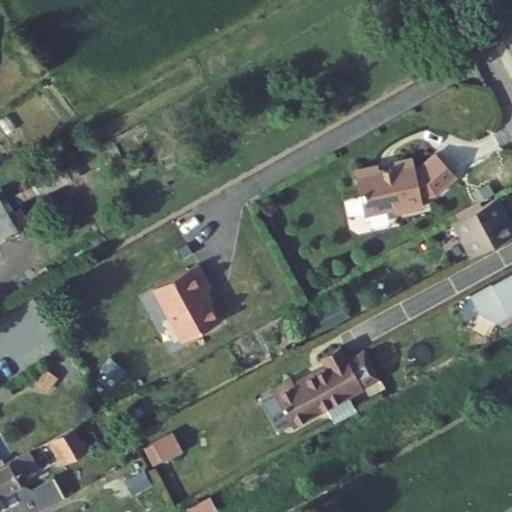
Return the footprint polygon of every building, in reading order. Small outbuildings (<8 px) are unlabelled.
[(355,178),(366,220),(391,214),(397,218),(424,212),(422,202),(436,199),(457,182),(437,159),(422,172),(415,173),(413,164),(395,168),(396,173),(380,177),(379,172),(355,178)] [(497,205),(453,228),(468,257),(511,233),(511,232),(504,219),(500,221),(496,214),(498,207),(497,205)] [(212,291),(198,265),(155,289),(184,344),(220,324),(204,295),(212,291)] [(360,345),(342,355),(359,386),(377,376),(360,345)] [(342,355),(339,349),(320,359),(323,366),(313,371),(312,369),(289,381),(287,376),(268,386),(288,424),(322,406),(332,423),(353,412),(344,394),(359,386),(342,355)] [(83,453),(72,433),(51,444),(62,464),(83,453)] [(171,435),(154,445),(163,463),(181,453),(171,435)] [(20,460),(16,453),(10,456),(14,464),(20,460)] [(10,466),(0,471),(0,499),(21,488),(10,466)] [(0,511),(44,511),(66,500),(55,482),(0,511)] [(210,498),(186,511),(216,511),(217,511),(210,498)]
